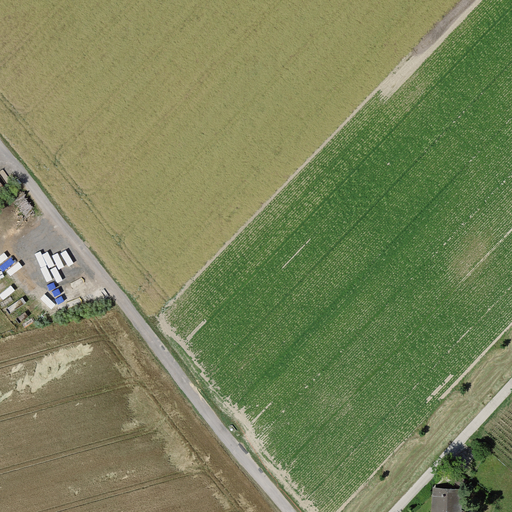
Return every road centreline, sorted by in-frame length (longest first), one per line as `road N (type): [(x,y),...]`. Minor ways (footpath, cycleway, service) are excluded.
road 1 (track): [(289,511),(0,149)]
road 2 (track): [(511,385),(395,511)]
